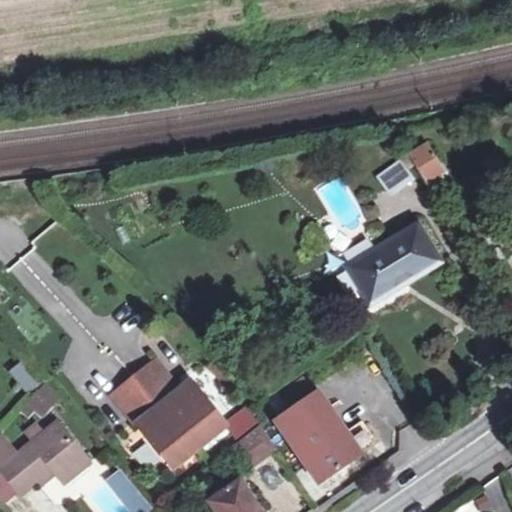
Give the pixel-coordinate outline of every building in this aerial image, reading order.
[(426,144),(409,155),(432,193),(446,185),(442,178),(445,176),(426,144)] [(267,161),(271,167),(284,160),(280,154),(267,161)] [(392,197),(414,181),(400,161),(378,177),(392,197)] [(348,268),(368,301),(406,279),(408,283),(442,263),(419,225),(348,268)] [(26,299),(9,314),(31,339),(48,325),(26,299)] [(23,395),(38,389),(25,363),(11,369),(23,395)] [(225,429),(191,384),(179,393),(155,363),(115,395),(173,469),(225,429)] [(38,419),(62,405),(51,386),(27,400),(38,419)] [(317,395),(280,420),(322,481),(378,445),(363,422),(344,436),(317,395)] [(275,446),(285,440),(275,421),(264,427),(275,446)] [(51,468),(58,476),(63,483),(89,462),(58,423),(0,470),(19,494),(35,481),(51,468)] [(234,447),(249,469),(277,451),(260,427),(234,447)] [(51,468),(35,481),(41,489),(58,476),(51,468)] [(306,470),(299,475),(316,499),(323,494),(306,470)] [(211,505),(215,511),(258,511),(239,485),(211,505)]
